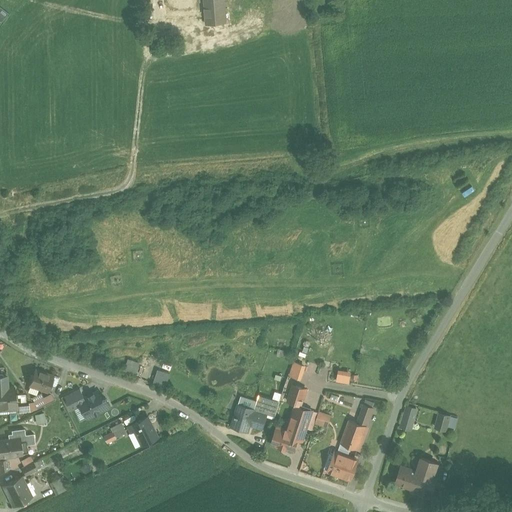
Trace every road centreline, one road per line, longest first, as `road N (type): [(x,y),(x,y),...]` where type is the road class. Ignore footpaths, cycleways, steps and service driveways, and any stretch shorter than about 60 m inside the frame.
road 1 (unclassified): [(364,500),(257,465),(182,410),(59,364),(0,330)]
road 2 (unclassified): [(511,215),(410,381),(364,500)]
road 3 (track): [(0,214),(113,193),(129,183),(130,166)]
